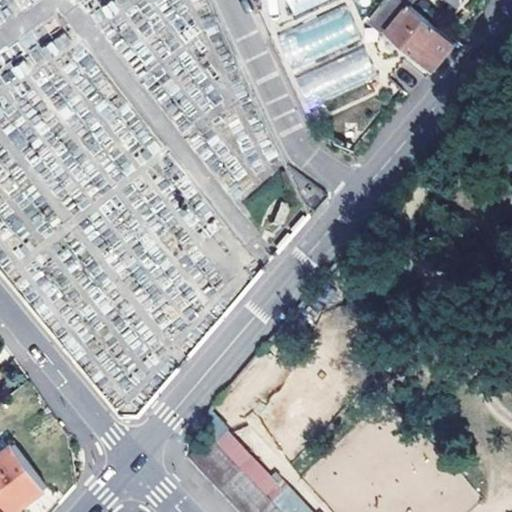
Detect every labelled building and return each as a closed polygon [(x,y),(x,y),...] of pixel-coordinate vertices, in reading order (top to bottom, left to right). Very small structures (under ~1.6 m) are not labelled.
[(285,0),(290,11),(321,0),(285,0)] [(458,42),(413,5),(417,0),(384,0),(377,9),(390,19),(388,22),(394,28),(391,32),(393,34),(403,42),(412,50),(435,69),(458,42)] [(301,62),(359,38),(345,5),(287,30),(301,62)] [(390,19),(377,9),(366,23),(387,41),(393,34),(391,32),(394,28),(388,22),(390,19)] [(64,240),(55,68),(70,75),(77,61),(76,43),(58,22),(53,34),(0,76),(0,266),(2,269),(0,245),(25,243),(18,249),(22,253),(23,267),(36,273),(26,261),(43,260),(42,245),(53,235),(64,240)] [(412,50),(403,42),(399,46),(409,55),(412,50)] [(294,76),(310,109),(378,76),(362,43),(294,76)] [(303,202),(314,213),(328,196),(316,186),(303,202)] [(191,457),(242,511),(284,511),(212,437),(191,457)] [(16,447),(0,459),(0,498),(10,511),(19,511),(48,489),(16,447)] [(10,511),(0,498),(0,511),(10,511)]
